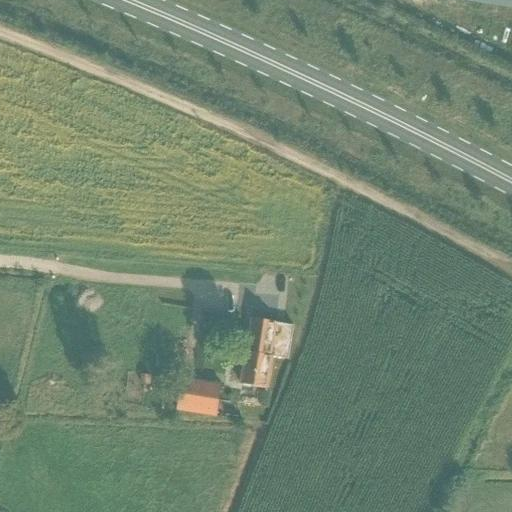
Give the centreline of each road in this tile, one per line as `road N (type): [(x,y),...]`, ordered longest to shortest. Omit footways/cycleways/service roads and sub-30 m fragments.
road 1 (track): [(511,271),(237,130),(0,35)]
road 2 (secondary): [(511,182),(124,0)]
road 3 (track): [(0,261),(272,294)]
